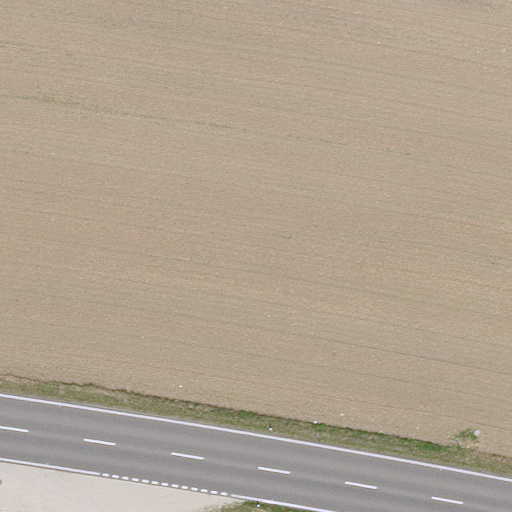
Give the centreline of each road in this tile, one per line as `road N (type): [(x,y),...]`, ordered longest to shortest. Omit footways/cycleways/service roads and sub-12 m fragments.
road 1 (primary): [(492,511),(0,427)]
road 2 (track): [(221,460),(143,500),(0,494)]
